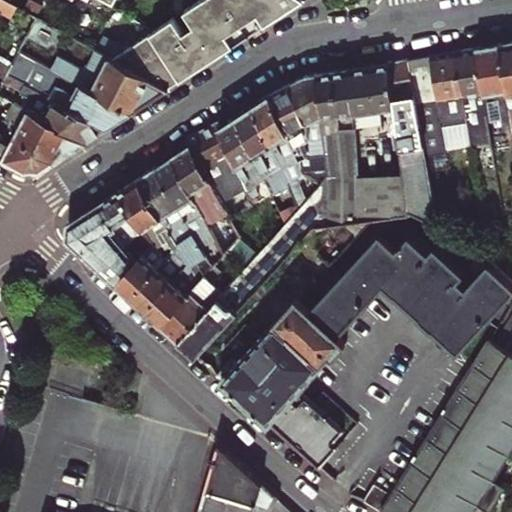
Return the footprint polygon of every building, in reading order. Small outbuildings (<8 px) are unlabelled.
[(175,17),(112,58),(167,87),(304,0),(201,0),(186,10),(197,27),(187,33),(175,17)] [(511,40),(500,43),(511,116),(511,40)] [(504,129),(511,127),(511,116),(500,43),(476,47),(489,121),(502,119),(504,129)] [(489,121),(476,47),(456,50),(465,110),(470,145),(492,142),(489,121)] [(56,56),(50,68),(60,74),(130,111),(167,87),(112,58),(94,49),(83,70),(56,56)] [(441,114),(465,110),(456,50),(432,54),(441,114)] [(20,69),(27,56),(18,51),(9,69),(6,73),(15,78),(27,84),(32,87),(38,90),(43,81),(20,69)] [(418,123),(423,154),(444,151),(443,147),(446,147),(441,114),(432,54),(409,58),(418,123)] [(395,121),(399,156),(401,172),(425,172),(423,154),(418,123),(409,58),(389,61),(395,121)] [(372,64),(378,123),(395,121),(389,61),(372,64)] [(0,84),(6,73),(9,69),(0,64),(0,84)] [(355,125),(378,123),(372,64),(348,68),(354,108),(355,125)] [(43,81),(38,90),(105,127),(130,111),(60,74),(50,68),(43,81)] [(328,169),(329,175),(329,224),(360,221),(361,179),(360,173),(355,125),(354,108),(348,68),(317,72),(328,169)] [(302,173),(328,169),(317,72),(307,74),(288,83),(304,119),(304,123),(305,134),(306,150),(301,153),(298,154),(301,159),(301,166),(302,173)] [(0,93),(5,96),(15,78),(6,73),(0,84),(0,93)] [(288,83),(270,93),(298,154),(301,153),(306,150),(305,134),(304,123),(304,119),(288,83)] [(17,103),(22,106),(32,87),(27,84),(17,103)] [(28,109),(85,140),(105,127),(38,90),(32,87),(22,106),(28,109)] [(270,93),(253,104),(281,166),(287,179),(299,207),(306,200),(296,180),(294,175),(301,172),(302,173),(301,166),(301,159),(298,154),(270,93)] [(253,104),(236,115),(264,175),(270,189),(287,179),(281,166),(253,104)] [(52,162),(85,140),(28,109),(16,133),(13,138),(52,162)] [(441,114),(446,147),(470,145),(465,110),(441,114)] [(264,175),(236,115),(220,125),(241,172),(247,186),(249,189),(251,188),(253,193),(251,194),(253,199),(263,195),(256,179),(264,175)] [(219,196),(222,200),(247,186),(241,172),(220,125),(218,120),(186,137),(190,144),(219,196)] [(0,157),(23,170),(39,170),(52,162),(13,138),(11,142),(0,136),(0,157)] [(215,198),(219,196),(190,144),(170,157),(203,214),(213,208),(207,198),(213,195),(215,198)] [(201,245),(215,236),(205,216),(203,214),(170,157),(154,168),(201,245)] [(201,245),(154,168),(138,178),(177,244),(182,250),(188,262),(189,263),(199,280),(203,275),(206,272),(212,265),(209,259),(201,245)] [(401,172),(360,173),(361,179),(360,221),(375,219),(405,216),(403,197),(401,172)] [(414,215),(433,223),(425,172),(401,172),(403,197),(405,216),(414,215)] [(195,355),(301,240),(314,226),(329,224),(329,175),(321,183),(306,200),(299,207),(286,222),(259,251),(246,265),(240,272),(208,307),(178,339),(195,355)] [(119,190),(142,227),(149,223),(161,243),(166,240),(172,250),(177,244),(138,178),(119,190)] [(119,248),(120,248),(127,255),(134,261),(151,243),(142,227),(119,190),(94,207),(119,248)] [(205,216),(215,236),(225,252),(228,248),(241,235),(231,218),(224,205),(205,216)] [(68,238),(115,282),(134,261),(127,255),(120,248),(119,248),(94,207),(69,223),(68,238)] [(149,223),(142,227),(151,243),(154,248),(161,243),(149,223)] [(259,251),(241,235),(228,248),(246,265),(259,251)] [(388,287),(459,351),(478,331),(511,295),(511,288),(489,267),(466,291),(457,283),(463,277),(435,250),(429,256),(410,239),(397,252),(380,236),(359,260),(311,311),(299,301),(297,298),(238,361),(233,357),(220,371),(225,376),(222,379),(319,467),(336,448),(331,443),(343,430),(299,390),(331,354),(334,357),(347,343),(338,335),(385,284),(388,287)] [(115,282),(130,295),(162,260),(154,248),(151,243),(134,261),(115,282)] [(162,260),(130,295),(145,309),(183,267),(188,262),(182,250),(177,244),(172,250),(162,260)] [(213,255),(209,259),(212,265),(218,260),(213,255)] [(183,267),(145,309),(160,322),(199,280),(189,263),(188,262),(183,267)] [(178,339),(208,307),(200,300),(214,284),(223,275),(212,265),(206,272),(203,275),(199,280),(160,322),(178,339)] [(511,355),(490,341),(398,487),(393,494),(382,511),(470,511),(511,447),(511,355)] [(197,511),(251,511),(261,480),(218,442),(197,511)] [(378,474),(373,482),(393,494),(398,487),(378,474)] [(393,494),(373,482),(362,500),(382,511),(393,494)]
